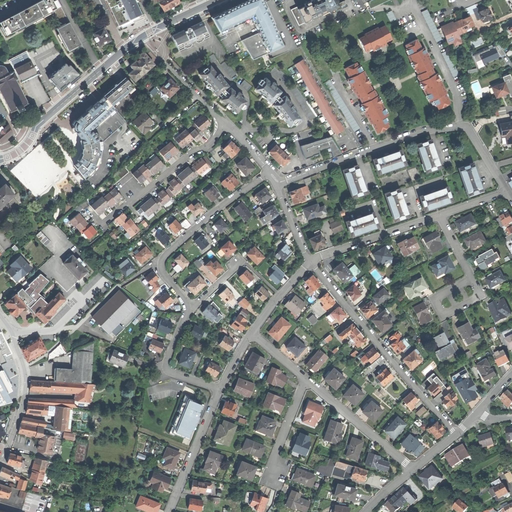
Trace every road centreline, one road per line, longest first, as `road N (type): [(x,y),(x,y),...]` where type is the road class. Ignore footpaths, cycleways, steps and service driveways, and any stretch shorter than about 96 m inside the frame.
road 1 (residential): [(491,166),(470,129),(457,126),(278,183)]
road 2 (residential): [(309,262),(455,434)]
road 3 (residential): [(189,307),(164,276),(164,255),(269,171)]
road 4 (residential): [(224,123),(206,146),(102,223)]
road 5 (tertiary): [(0,461),(25,397),(25,368),(0,316)]
road 6 (residential): [(413,469),(306,378)]
road 7 (residential): [(439,216),(309,262)]
road 8 (residential): [(220,388),(168,511)]
road 9 (residential): [(220,388),(165,367),(189,307)]
road 10 (residential): [(138,38),(224,123)]
